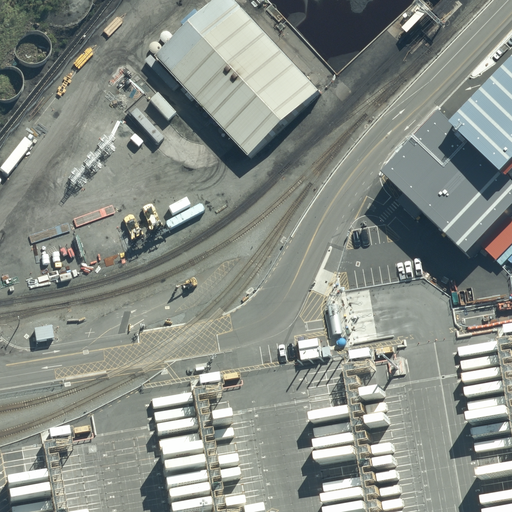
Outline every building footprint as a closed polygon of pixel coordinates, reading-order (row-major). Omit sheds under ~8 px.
[(234,0),(215,0),(152,57),(246,159),(319,92),(234,0)] [(407,32),(429,9),(424,4),(402,27),(407,32)] [(158,95),(150,102),(169,122),(176,115),(158,95)] [(20,143),(14,138),(1,154),(7,159),(20,143)] [(224,204),(219,197),(188,222),(193,229),(224,204)] [(330,306),(335,336),(344,334),(339,305),(330,306)] [(84,323),(53,327),(54,337),(86,334),(86,332),(87,332),(87,329),(85,329),(84,323)] [(52,327),(34,329),(36,342),(54,340),(52,327)] [(353,360),(372,357),(371,349),(351,352),(353,360)] [(200,387),(220,384),(218,376),(199,379),(200,387)] [(50,440),(70,436),(68,428),(49,432),(50,440)]
